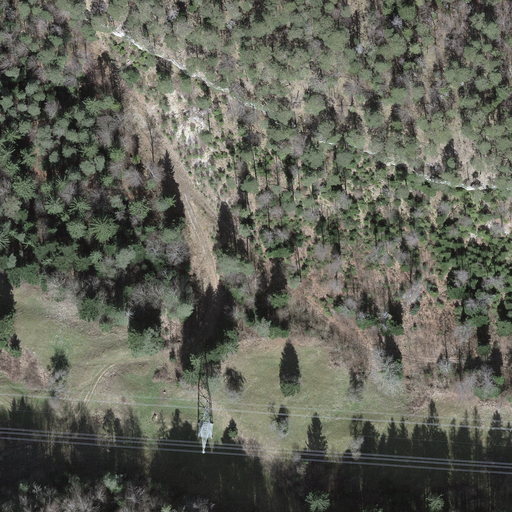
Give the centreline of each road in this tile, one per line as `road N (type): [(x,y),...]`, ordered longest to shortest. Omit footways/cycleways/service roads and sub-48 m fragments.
road 1 (track): [(0,473),(60,441),(113,362),(176,350),(203,331),(213,312),(215,281),(201,240),(132,104),(101,62)]
road 2 (track): [(511,369),(366,347),(255,262),(196,198),(175,187)]
